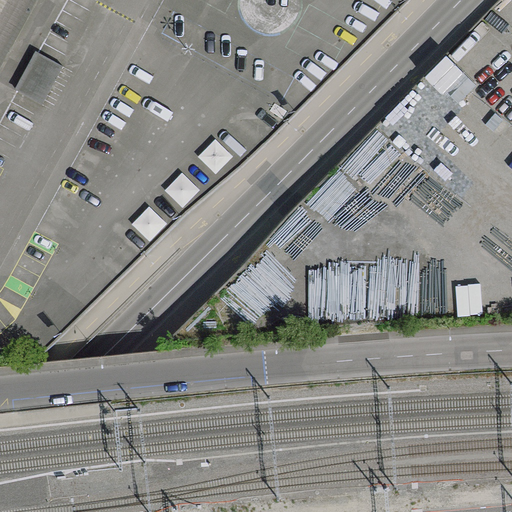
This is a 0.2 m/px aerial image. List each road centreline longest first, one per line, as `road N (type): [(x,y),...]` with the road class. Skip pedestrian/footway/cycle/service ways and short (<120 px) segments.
road 1 (primary): [(0,462),(460,0)]
road 2 (unclassified): [(0,393),(511,351)]
